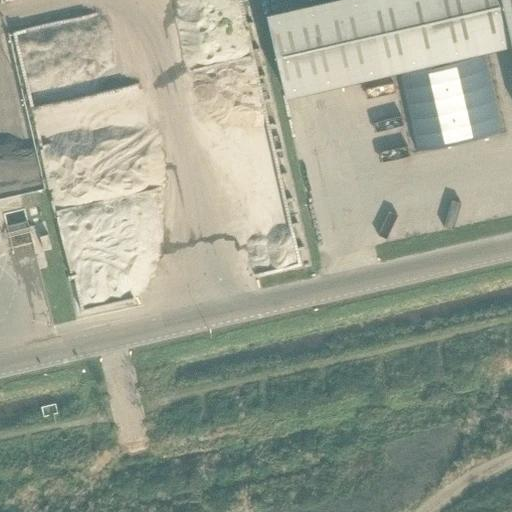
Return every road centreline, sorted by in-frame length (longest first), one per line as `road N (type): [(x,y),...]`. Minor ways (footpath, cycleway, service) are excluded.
road 1 (unclassified): [(511,245),(0,363)]
road 2 (unknown): [(219,312),(144,0)]
road 3 (unknown): [(353,281),(340,223),(355,199),(511,162)]
